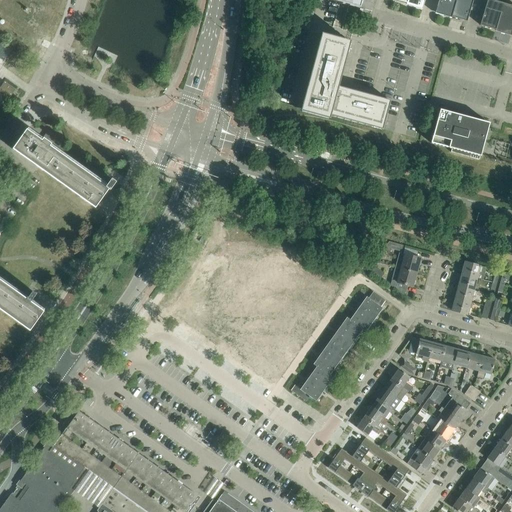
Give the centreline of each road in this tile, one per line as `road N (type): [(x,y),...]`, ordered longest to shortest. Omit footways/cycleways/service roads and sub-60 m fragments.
road 1 (tertiary): [(196,158),(511,243)]
road 2 (tertiary): [(511,215),(206,132)]
road 3 (tertiary): [(74,369),(163,235),(196,158)]
road 4 (tertiary): [(168,150),(115,262),(55,357)]
road 5 (residential): [(411,313),(296,474),(321,492)]
road 6 (residential): [(411,313),(359,278),(264,406)]
road 7 (residential): [(422,511),(511,386)]
road 8 (unknown): [(167,308),(195,268),(245,267),(290,254)]
road 9 (unclassified): [(39,87),(86,118),(168,150)]
road 10 (unclassified): [(179,125),(113,104),(51,68)]
road 11 (unclassified): [(511,55),(377,15)]
road 12 (unknown): [(264,406),(152,328)]
road 13 (unknown): [(167,308),(280,384)]
road 14 (tertiary): [(206,132),(232,0)]
road 15 (tertiary): [(216,0),(179,125)]
